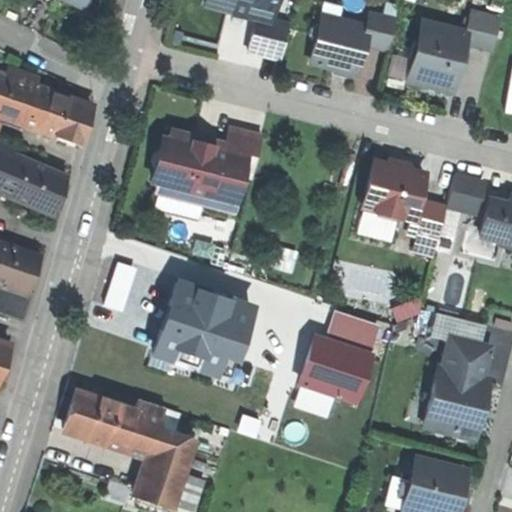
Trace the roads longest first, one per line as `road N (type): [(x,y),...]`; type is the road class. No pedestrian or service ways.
road 1 (tertiary): [(121,81),(0,497)]
road 2 (residential): [(127,58),(511,145)]
road 3 (residential): [(121,81),(0,26)]
road 4 (residential): [(511,385),(479,511)]
